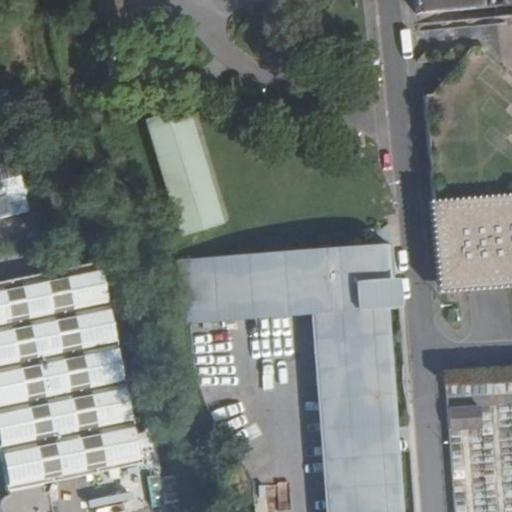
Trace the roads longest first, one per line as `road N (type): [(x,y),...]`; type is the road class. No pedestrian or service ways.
road 1 (unclassified): [(421,356),(390,0)]
road 2 (unclassified): [(434,511),(421,356)]
